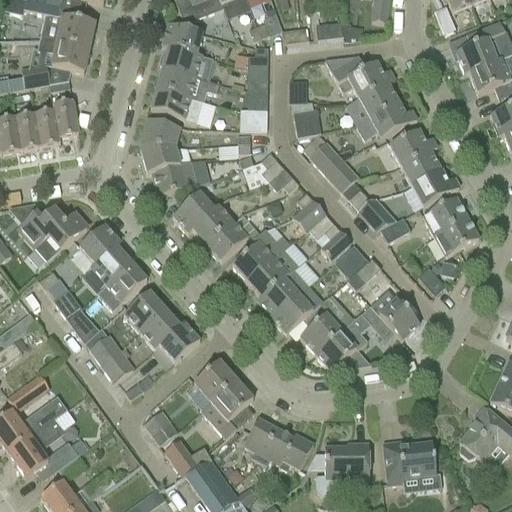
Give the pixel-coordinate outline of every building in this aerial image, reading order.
[(4,0),(2,15),(22,19),(23,17),(44,21),(39,44),(88,55),(93,30),(74,26),(60,23),(56,22),(59,12),(34,7),(19,3),(4,0)] [(35,0),(34,7),(59,12),(61,1),(57,0),(35,0)] [(104,0),(68,0),(68,3),(102,10),(104,0)] [(196,26),(215,18),(222,16),(221,11),(216,0),(185,0),(173,5),(183,31),(196,26)] [(239,0),(216,0),(221,11),(241,3),(239,0)] [(239,0),(241,3),(243,3),(247,13),(268,5),(266,0),(239,0)] [(277,0),(281,16),(288,14),(284,0),(277,0)] [(348,0),(374,4),(370,28),(384,30),(388,0),(387,0),(348,0)] [(465,0),(443,0),(447,8),(451,19),(452,19),(470,12),(465,0)] [(486,0),(465,0),(470,12),(488,4),(486,0)] [(271,14),(264,17),(266,23),(274,20),(271,14)] [(314,31),(316,47),(341,43),(339,28),(314,31)] [(469,53),(454,59),(463,81),(468,80),(467,78),(495,67),(495,66),(511,58),(511,57),(505,40),(504,41),(499,28),(483,34),(465,42),(469,53)] [(255,33),(260,45),(268,42),(263,30),(255,33)] [(195,61),(201,41),(185,36),(167,31),(161,53),(161,54),(166,55),(195,63),(195,61)] [(252,49),(260,45),(255,33),(247,37),(252,49)] [(280,38),(282,51),(308,48),(306,35),(280,38)] [(0,87),(0,99),(40,92),(48,91),(51,91),(52,74),(69,77),(83,80),(88,55),(39,44),(36,56),(45,58),(41,77),(28,74),(19,75),(21,84),(0,87)] [(206,88),(211,67),(211,66),(200,64),(201,63),(195,61),(195,63),(166,55),(164,62),(162,61),(161,64),(160,66),(160,69),(160,71),(162,72),(161,76),(206,88)] [(247,63),(247,76),(266,76),(267,55),(254,55),(254,63),(247,63)] [(511,98),(511,58),(495,66),(495,67),(467,78),(468,80),(476,101),(492,94),(497,104),(511,98)] [(351,95),(357,105),(386,89),(393,85),(388,77),(381,81),(375,69),(364,75),(357,63),(323,67),(341,100),(351,95)] [(161,76),(155,97),(200,109),(203,98),(216,101),(219,91),(206,88),(161,76)] [(253,87),(253,97),(266,97),(266,76),(247,76),(247,87),(253,87)] [(69,95),(67,88),(51,91),(48,91),(49,99),(69,95)] [(397,109),(386,90),(386,89),(357,105),(344,112),(344,113),(354,130),(360,129),(397,109)] [(200,109),(155,97),(149,118),(195,130),(200,109)] [(253,109),(253,118),(266,118),(266,97),(253,97),(246,97),(246,109),(253,109)] [(511,98),(497,104),(502,116),(489,122),(498,143),(498,144),(502,142),(502,141),(511,137),(511,98)] [(51,111),(52,117),(57,145),(58,145),(77,142),(71,108),(51,111)] [(360,129),(354,130),(363,146),(375,139),(379,146),(416,126),(410,117),(403,120),(397,109),(360,129)] [(52,117),(33,120),(39,155),(59,151),(58,145),(57,145),(52,117)] [(266,118),(253,118),(238,117),(238,138),(265,139),(266,118)] [(292,121),(296,144),(319,140),(315,117),(292,121)] [(33,120),(13,124),(19,158),(39,155),(33,120)] [(0,161),(19,158),(13,124),(0,126),(0,161)] [(146,128),(139,155),(174,155),(178,137),(146,128)] [(436,154),(435,153),(431,145),(424,148),(417,137),(399,146),(387,153),(399,173),(428,157),(429,158),(436,154)] [(511,137),(502,141),(502,142),(511,163),(511,162),(511,137)] [(236,143),(236,152),(248,151),(248,142),(236,143)] [(249,160),(248,151),(236,152),(236,161),(249,160)] [(310,167),(324,182),(336,171),(341,168),(327,152),(310,167)] [(146,181),(150,180),(178,171),(174,155),(139,155),(146,181)] [(440,177),(429,158),(428,157),(399,173),(410,194),(440,177)] [(259,180),(268,189),(283,176),(269,161),(259,169),(265,175),(259,180)] [(237,168),(240,176),(252,172),(249,163),(237,168)] [(324,182),(340,200),(353,189),(352,188),(356,185),(341,168),(336,171),(324,182)] [(178,171),(150,180),(156,203),(195,193),(188,169),(178,171)] [(440,177),(410,194),(421,214),(458,194),(453,184),(446,188),(440,177)] [(281,193),(287,200),(297,191),(291,185),(281,193)] [(340,200),(356,218),(369,206),(353,189),(340,200)] [(187,241),(191,237),(217,213),(216,212),(212,216),(198,200),(171,224),(187,241)] [(295,209),(301,215),(301,216),(311,207),(305,200),(295,209)] [(421,223),(433,243),(466,225),(455,205),(421,223)] [(276,207),(266,211),(270,221),(280,217),(276,207)] [(308,237),(325,223),(311,207),(301,216),(301,215),(291,224),(305,240),(308,237)] [(191,237),(205,253),(231,229),(217,213),(191,237)] [(17,237),(30,252),(44,268),(58,256),(59,257),(86,234),(73,220),(63,230),(52,218),(41,228),(35,221),(17,237)] [(339,238),(325,223),(308,237),(316,246),(315,247),(320,252),(321,253),(339,238)] [(379,238),(386,250),(408,238),(401,225),(379,238)] [(466,225),(433,243),(444,264),(477,245),(466,225)] [(231,229),(205,253),(220,269),(246,246),(231,229)] [(78,255),(93,272),(118,249),(103,232),(78,255)] [(231,272),(245,289),(280,257),(288,252),(280,244),(275,249),(264,237),(248,251),(251,254),(231,272)] [(321,253),(319,255),(325,262),(330,268),(335,263),(350,250),(339,238),(321,253)] [(0,268),(10,261),(0,247),(0,268)] [(255,308),(256,309),(286,281),(293,276),(297,273),(283,257),(288,252),(280,257),(245,289),(259,304),(255,308)] [(130,270),(115,254),(114,253),(93,272),(80,283),(96,301),(105,293),(130,270)] [(333,270),(346,286),(347,286),(366,269),(352,253),(333,270)] [(354,298),(379,276),(370,265),(366,269),(347,286),(345,288),(354,298)] [(105,293),(96,301),(112,318),(120,310),(130,301),(145,288),(130,270),(105,293)] [(416,284),(434,303),(444,294),(427,274),(416,284)] [(256,309),(270,325),(296,302),(296,301),(307,292),(293,276),(286,281),(256,309)] [(38,288),(43,296),(56,286),(51,279),(38,288)] [(138,339),(163,317),(158,311),(162,307),(152,295),(122,322),(138,339)] [(52,307),(65,326),(79,316),(80,315),(66,296),(52,307)] [(386,297),(369,313),(388,334),(400,348),(418,332),(386,297)] [(285,342),(302,326),(311,318),(296,302),(270,325),(285,342)] [(298,344),(314,362),(339,339),(331,330),(342,320),(327,304),(311,318),(302,326),(310,334),(298,344)] [(339,339),(314,362),(330,379),(365,348),(359,341),(369,332),(378,342),(388,334),(369,313),(360,321),(339,339)] [(79,316),(65,326),(71,333),(84,324),(79,317),(80,315),(79,316)] [(138,339),(153,356),(183,330),(182,329),(178,333),(163,317),(138,339)] [(16,330),(12,333),(19,343),(24,340),(36,331),(29,321),(16,330)] [(183,330),(153,356),(154,357),(158,353),(173,370),(198,347),(183,330)] [(88,356),(99,372),(119,357),(108,342),(88,356)] [(11,348),(0,355),(0,373),(19,359),(12,348),(11,348)] [(119,357),(99,372),(112,390),(133,375),(119,357)] [(488,409),(507,417),(511,419),(511,368),(508,367),(488,409)] [(200,418),(234,388),(217,369),(192,391),(209,410),(200,418)] [(38,383),(6,405),(15,418),(47,396),(38,383)] [(234,388),(200,418),(224,445),(235,436),(227,428),(251,407),(234,388)] [(123,400),(129,407),(142,397),(137,390),(123,400)] [(0,425),(0,450),(6,459),(65,416),(57,406),(43,416),(42,414),(20,431),(10,418),(0,425)] [(473,425),(476,428),(457,450),(460,452),(458,459),(467,466),(474,463),(481,469),(482,468),(493,477),(507,460),(508,461),(511,456),(511,438),(501,429),(483,414),(473,425)] [(65,416),(6,459),(25,485),(47,469),(38,457),(62,440),(60,438),(74,427),(65,416)] [(142,431),(158,452),(177,438),(170,429),(160,436),(151,424),(142,431)] [(250,464),(257,468),(274,436),(257,426),(242,452),(253,458),(250,464)] [(268,466),(277,471),(291,445),(274,436),(257,468),(265,472),(268,466)] [(291,445),(277,471),(286,476),(289,471),(298,476),(312,451),(294,441),(291,445)] [(47,463),(57,477),(76,463),(66,448),(47,463)] [(381,450),(383,470),(386,492),(403,490),(402,484),(434,480),(431,449),(398,453),(397,448),(381,450)] [(177,449),(163,460),(165,462),(180,482),(181,484),(182,485),(184,483),(200,473),(210,467),(203,455),(188,464),(177,449)] [(324,483),(313,483),(314,496),(320,503),(333,503),(339,496),(339,486),(368,485),(367,470),(367,450),(351,450),(351,454),(323,454),(323,461),(323,476),(324,483)] [(184,483),(204,511),(228,511),(236,506),(210,467),(200,473),(184,483)] [(104,478),(81,495),(89,506),(113,489),(104,478)] [(55,493),(39,505),(44,511),(78,511),(71,502),(61,489),(55,493)] [(133,511),(155,511),(162,507),(155,497),(133,511)]
